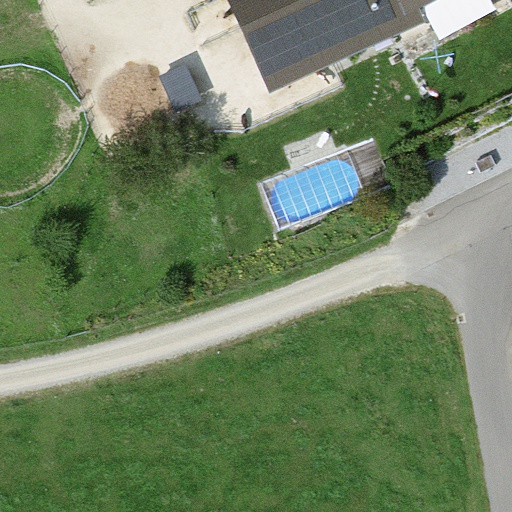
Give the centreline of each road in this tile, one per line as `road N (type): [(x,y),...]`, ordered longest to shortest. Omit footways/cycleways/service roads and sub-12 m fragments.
road 1 (track): [(469,230),(133,356),(0,382)]
road 2 (residential): [(511,499),(469,230),(511,207)]
